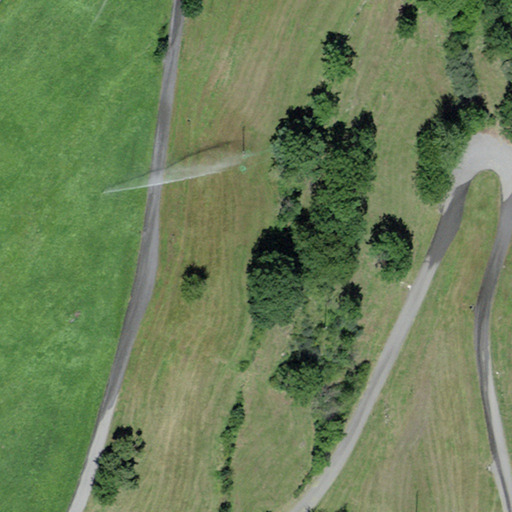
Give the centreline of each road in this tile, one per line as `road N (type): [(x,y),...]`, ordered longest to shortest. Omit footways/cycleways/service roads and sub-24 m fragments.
road 1 (residential): [(76,511),(145,263),(182,0)]
road 2 (residential): [(511,167),(497,153),(470,158),(360,420),(300,511)]
road 3 (residential): [(511,501),(490,402),(484,325),(511,214)]
